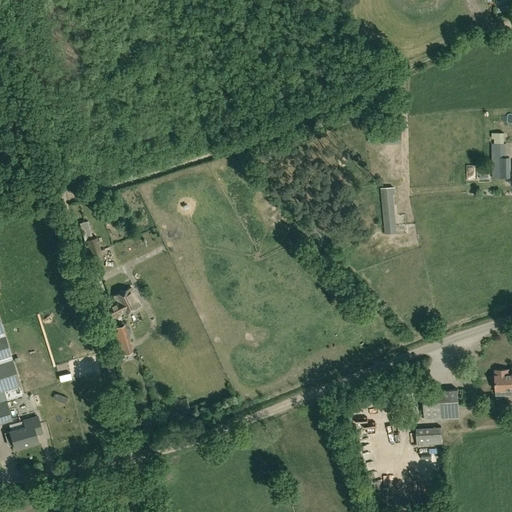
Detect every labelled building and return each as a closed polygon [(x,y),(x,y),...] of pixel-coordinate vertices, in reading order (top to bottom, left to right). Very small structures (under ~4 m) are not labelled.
[(372,130),(373,143),(400,142),(399,128),(382,129),(372,130)] [(494,129),(494,139),(503,139),(503,129),(494,129)] [(491,144),(492,178),(510,177),(510,157),(507,157),(506,143),(491,144)] [(394,187),(381,188),(385,234),(396,233),(392,193),(394,193),(394,187)] [(86,235),(93,233),(89,220),(82,222),(86,235)] [(84,241),(91,264),(103,260),(97,237),(84,241)] [(140,305),(131,287),(113,296),(116,302),(108,307),(113,317),(122,313),(123,314),(140,305)] [(0,400),(6,399),(8,399),(23,395),(18,380),(2,324),(0,315),(0,400)] [(118,331),(113,333),(121,355),(134,351),(130,339),(128,340),(122,325),(117,327),(118,331)] [(213,373),(205,357),(194,362),(208,389),(219,384),(216,378),(219,377),(216,371),(213,373)] [(468,368),(468,385),(476,384),(476,368),(468,368)] [(511,390),(511,389),(511,374),(509,374),(508,369),(495,370),(495,375),(496,395),(510,395),(509,390),(511,390)] [(459,418),(457,390),(422,392),(424,420),(459,418)] [(0,400),(0,420),(11,417),(6,399),(0,400)] [(35,432),(41,430),(37,415),(23,419),(24,425),(9,430),(10,433),(5,434),(8,444),(13,442),(14,447),(38,441),(35,432)] [(441,427),(417,429),(418,445),(442,444),(441,427)]
